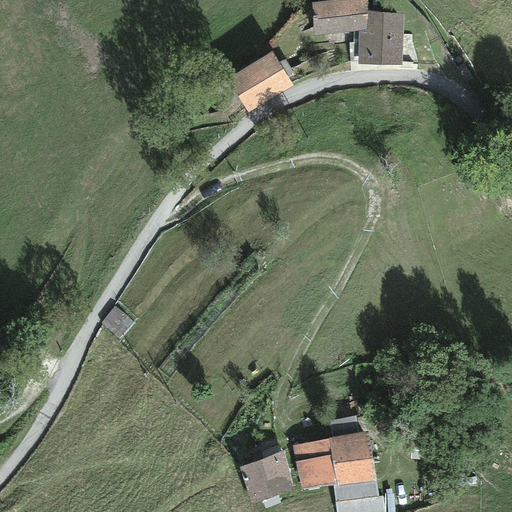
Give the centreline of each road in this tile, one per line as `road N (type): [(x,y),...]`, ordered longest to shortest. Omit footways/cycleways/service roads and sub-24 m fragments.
road 1 (unclassified): [(0,488),(38,439),(79,339),(157,218),(269,109),(317,82),(406,79),(474,110),(511,151)]
road 2 (track): [(157,218),(181,215),(229,185),(309,163),(331,162),(358,177),(368,229),(280,396),(280,417),(292,428)]
road 3 (unknown): [(511,464),(326,472),(290,455),(280,417)]
